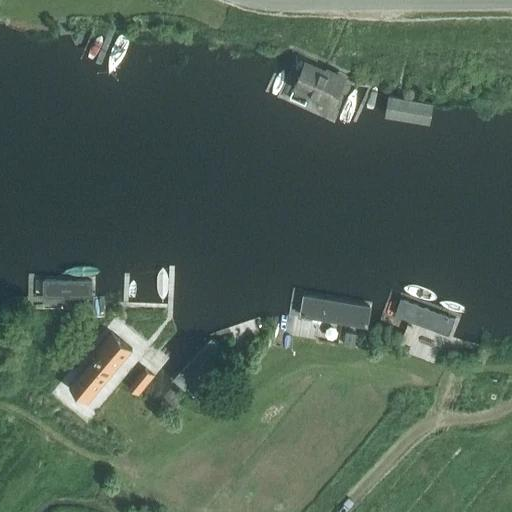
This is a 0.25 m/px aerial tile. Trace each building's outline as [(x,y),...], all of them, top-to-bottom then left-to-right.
[(294,86),(315,96),(314,98),(330,105),(342,79),(326,72),(325,74),(304,64),(294,86)] [(95,277),(31,275),(31,298),(94,300),(95,277)] [(370,306),(302,296),(299,317),(367,328),(370,306)] [(400,299),(394,316),(448,336),(454,320),(400,299)] [(91,358),(69,384),(87,399),(131,347),(111,330),(96,349),(99,352),(93,360),(91,358)] [(236,356),(205,331),(165,377),(199,400),(236,356)] [(345,341),(344,344),(354,346),(355,342),(357,332),(347,331),(345,341)] [(145,367),(129,386),(139,394),(154,375),(145,367)]
